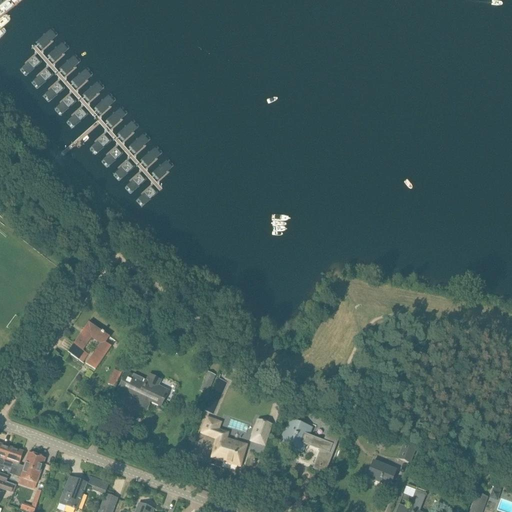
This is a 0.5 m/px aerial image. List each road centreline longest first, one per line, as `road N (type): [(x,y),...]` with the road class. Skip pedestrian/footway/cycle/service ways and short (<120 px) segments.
road 1 (unclassified): [(243,511),(0,420)]
road 2 (track): [(87,290),(1,421)]
